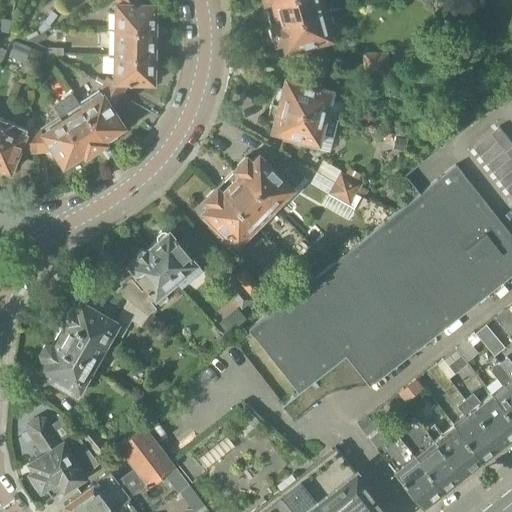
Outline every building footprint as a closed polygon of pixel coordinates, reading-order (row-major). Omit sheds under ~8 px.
[(114,30),(154,31),(154,4),(142,4),(140,0),(116,0),(118,3),(114,2),(114,30)] [(270,28),(324,14),(320,0),(274,0),(264,3),(265,3),(271,27),(270,27),(270,28)] [(52,10),(37,29),(41,33),(46,30),(58,15),(52,10)] [(324,14),(270,28),(275,45),(282,43),(284,52),(303,48),(304,53),(318,49),(316,44),(331,40),(324,14)] [(154,57),(154,31),(114,30),(114,56),(154,57)] [(21,70),(30,47),(21,43),(14,63),(21,70)] [(364,65),(387,65),(387,53),(364,53),(364,65)] [(154,83),(154,57),(114,56),(114,82),(107,78),(104,82),(96,78),(95,81),(102,86),(121,96),(129,83),(154,83)] [(387,65),(364,65),(364,76),(387,76),(387,65)] [(470,107),(483,73),(464,66),(451,99),(470,107)] [(324,117),(324,116),(331,92),(317,88),(319,82),(304,79),(302,84),(284,79),(282,89),(275,87),(271,103),(324,117)] [(116,106),(121,96),(102,86),(99,91),(79,104),(105,144),(119,136),(117,132),(123,128),(111,109),(116,106)] [(324,116),(324,117),(271,103),(266,121),(272,123),(270,131),(288,136),(287,141),(302,145),(303,140),(317,144),(320,133),(334,136),(338,120),(324,116)] [(105,144),(79,104),(60,117),(86,157),(89,159),(104,149),(105,144)] [(85,157),(86,157),(60,117),(40,130),(33,130),(35,153),(54,152),(63,166),(70,162),(72,165),(85,157)] [(35,153),(33,130),(26,129),(4,120),(0,130),(0,170),(1,168),(10,172),(17,154),(35,153)] [(511,142),(497,125),(471,147),(510,193),(511,191),(511,142)] [(395,136),(392,148),(404,151),(407,139),(395,136)] [(234,169),(273,208),(292,189),(281,178),(285,175),(275,165),(271,169),(258,155),(251,162),(246,157),(234,169)] [(344,175),(340,172),(340,171),(322,161),(316,172),(334,182),(334,183),(362,199),(370,191),(360,186),(361,184),(357,181),(361,174),(349,167),(344,175)] [(369,386),(511,273),(511,265),(473,215),(487,204),(456,165),(248,329),(298,392),(345,356),(369,386)] [(255,227),(273,208),(234,169),(233,169),(234,170),(217,187),(216,186),(215,188),(255,227)] [(362,199),(334,183),(334,182),(316,172),(311,183),(329,193),(324,202),(343,213),(348,203),(350,204),(352,201),(357,204),(362,199)] [(236,246),(255,227),(215,188),(204,199),(208,204),(201,211),(215,225),(211,228),(221,238),(225,235),(236,246)] [(202,270),(196,263),(197,262),(168,229),(167,230),(162,230),(156,234),(156,239),(147,247),(175,281),(181,288),(202,270)] [(175,281),(147,247),(146,248),(141,247),(135,252),(135,257),(126,265),(145,288),(141,291),(131,278),(114,291),(127,300),(156,320),(158,318),(150,313),(156,308),(151,302),(154,299),(159,305),(168,298),(162,291),(175,281)] [(296,264),(302,258),(296,252),(291,258),(296,264)] [(233,276),(250,295),(260,286),(244,267),(233,276)] [(238,305),(250,295),(233,276),(222,286),(238,305)] [(65,308),(60,316),(63,320),(62,322),(101,344),(109,330),(122,338),(131,320),(140,327),(141,327),(148,332),(155,322),(156,320),(127,300),(114,321),(97,311),(100,307),(88,300),(86,304),(79,300),(74,308),(71,306),(70,308),(65,308)] [(511,302),(495,317),(510,336),(510,337),(511,335),(511,302)] [(103,345),(101,344),(62,322),(49,344),(89,366),(88,367),(91,369),(95,364),(97,359),(95,358),(103,345)] [(503,347),(485,324),(475,332),(493,354),(503,347)] [(88,367),(89,366),(49,344),(45,345),(40,353),(41,357),(41,359),(44,361),(40,368),(47,372),(44,377),(56,384),(59,379),(79,391),(84,381),(81,379),(88,367)] [(468,363),(456,348),(437,363),(449,379),(457,373),(457,372),(468,363)] [(498,364),(511,381),(511,363),(507,357),(498,364)] [(511,422),(511,381),(498,364),(491,369),(503,384),(490,394),(511,422)] [(415,379),(398,393),(404,400),(421,386),(415,379)] [(511,434),(511,422),(490,394),(480,402),(473,394),(464,401),(499,445),(511,434)] [(479,460),(499,445),(464,401),(457,406),(464,414),(451,424),(479,460)] [(260,422),(243,405),(237,411),(253,428),(260,422)] [(441,490),(395,432),(386,439),(368,415),(358,423),(394,469),(393,470),(422,506),(424,505),(423,504),(441,490)] [(99,462),(75,431),(73,433),(61,416),(48,425),(45,420),(38,418),(30,424),(27,429),(42,453),(28,463),(33,471),(30,472),(40,488),(44,486),(51,497),(62,490),(83,477),(99,462)] [(479,460),(451,424),(441,432),(434,424),(427,430),(415,416),(414,417),(420,425),(460,475),(479,460)] [(441,490),(460,475),(420,425),(414,417),(395,432),(441,490)] [(113,510),(127,499),(145,484),(146,485),(173,466),(142,424),(115,444),(132,467),(116,480),(109,470),(63,504),(67,509),(63,511),(109,511),(112,510),(113,510)] [(96,456),(102,451),(108,447),(90,425),(79,434),(96,456)] [(386,511),(335,447),(251,511),(386,511)] [(182,489),(190,485),(175,465),(168,471),(182,489)] [(138,511),(133,506),(127,499),(113,510),(112,510),(109,511),(138,511)]
